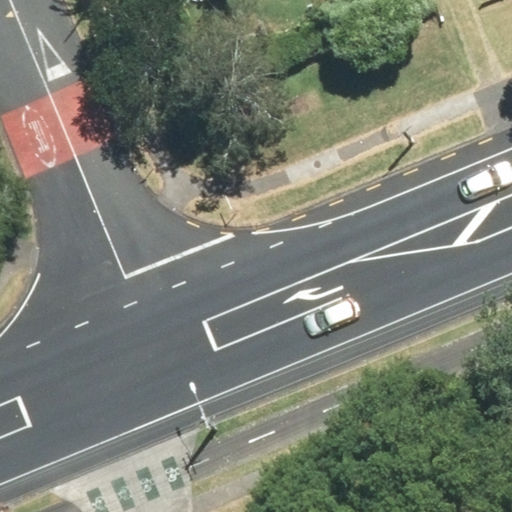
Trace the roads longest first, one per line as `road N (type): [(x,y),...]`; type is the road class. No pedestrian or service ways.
road 1 (primary): [(131,364),(511,215)]
road 2 (residential): [(131,364),(120,274),(8,0)]
road 3 (primary): [(0,419),(131,364)]
